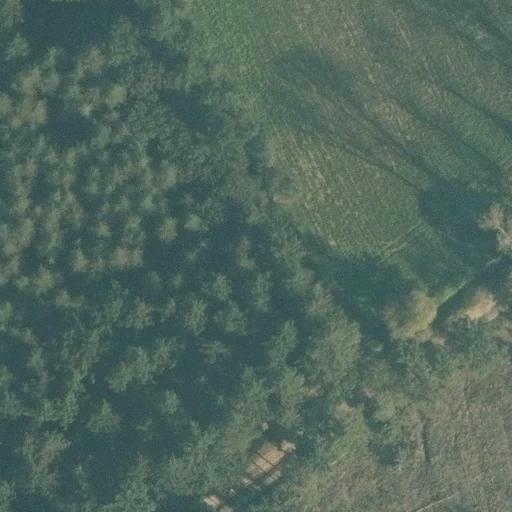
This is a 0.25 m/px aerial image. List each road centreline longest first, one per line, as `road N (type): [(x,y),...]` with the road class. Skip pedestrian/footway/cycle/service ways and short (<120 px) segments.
road 1 (track): [(511,286),(205,511)]
road 2 (track): [(72,44),(199,234)]
road 3 (track): [(0,91),(118,14)]
